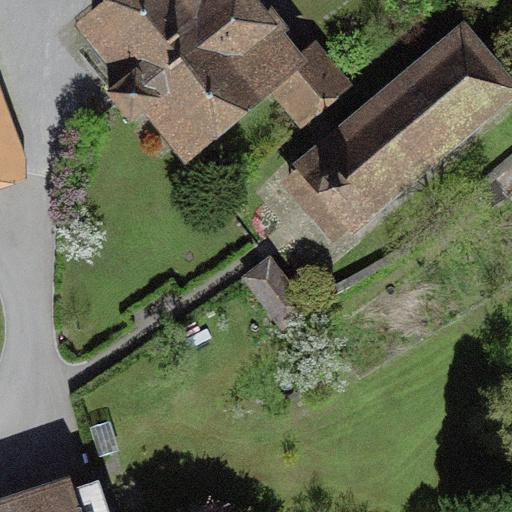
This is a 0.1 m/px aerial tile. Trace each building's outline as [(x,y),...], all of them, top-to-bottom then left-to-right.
[(271,79),(289,102),(308,87),(319,101),(341,84),(319,56),(297,73),(291,65),(294,63),(244,0),(128,0),(92,29),(99,38),(100,37),(132,77),(109,96),(130,122),(153,103),(186,144),(258,87),(271,79)] [(330,234),(345,221),(350,227),(511,90),(464,33),(302,169),(306,175),(291,188),(310,211),(330,234)] [(0,193),(36,181),(0,76),(0,193)] [(511,163),(493,180),(506,195),(511,189),(511,163)] [(265,266),(250,279),(266,301),(283,323),(300,311),(265,266)] [(0,511),(105,511),(96,485),(61,497),(61,495),(11,511),(7,497),(0,499),(0,511)]
